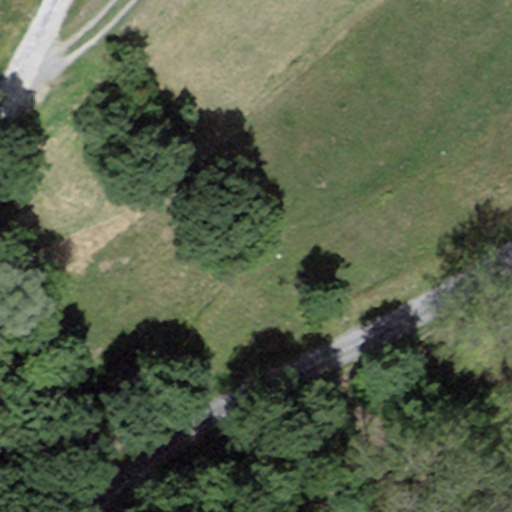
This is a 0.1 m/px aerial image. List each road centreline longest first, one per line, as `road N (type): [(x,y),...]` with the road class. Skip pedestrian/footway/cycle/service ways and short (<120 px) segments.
road 1 (track): [(62,511),(150,440),(423,320),(511,259)]
road 2 (track): [(72,0),(0,128)]
